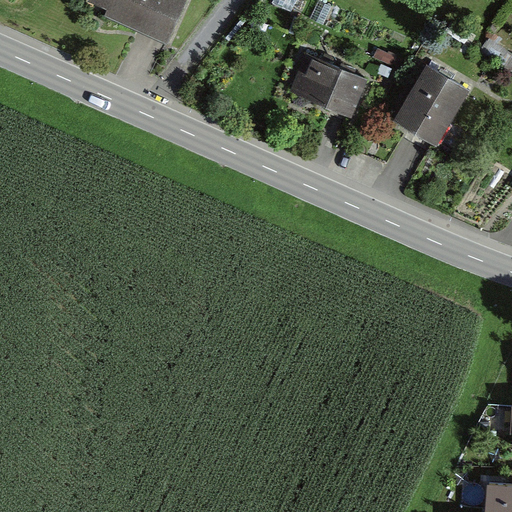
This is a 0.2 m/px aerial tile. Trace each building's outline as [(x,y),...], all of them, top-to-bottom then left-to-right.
[(186,0),(94,0),(90,13),(169,43),(186,0)] [(370,77),(309,53),(296,86),(358,110),(370,77)] [(442,136),(470,84),(431,63),(403,115),(442,136)] [(511,511),(511,478),(492,478),(490,511),(511,511)] [(489,504),(490,482),(472,482),(472,504),(489,504)]
